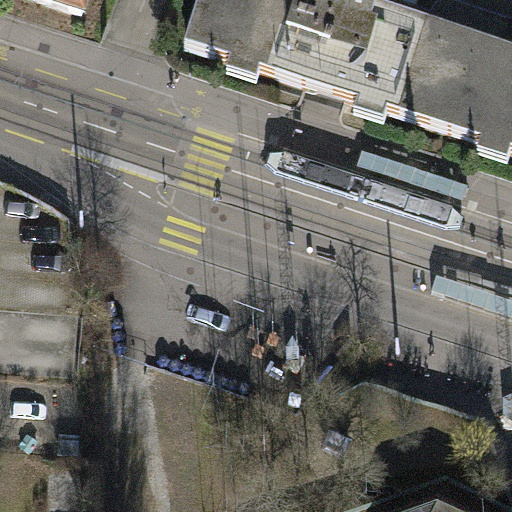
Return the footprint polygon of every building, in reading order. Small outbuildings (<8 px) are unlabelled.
[(27,0),(82,17),(87,0),(27,0)] [(383,0),(350,0),(348,7),(335,2),(335,0),(201,0),(184,51),(511,159),(511,60),(378,16),(383,0)] [(383,0),(378,16),(511,60),(511,23),(454,4),(446,3),(439,6),(434,10),(431,15),(383,0)] [(494,511),(472,440),(410,420),(410,417),(345,396),(289,511),(494,511)] [(102,511),(105,474),(50,468),(48,511),(102,511)]
